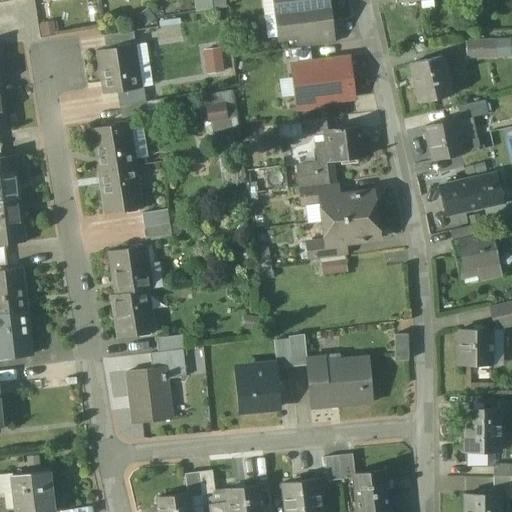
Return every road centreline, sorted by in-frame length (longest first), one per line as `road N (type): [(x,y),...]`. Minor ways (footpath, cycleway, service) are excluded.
road 1 (residential): [(362,0),(411,215),(426,427)]
road 2 (residential): [(107,459),(45,60)]
road 3 (residential): [(426,427),(107,459)]
